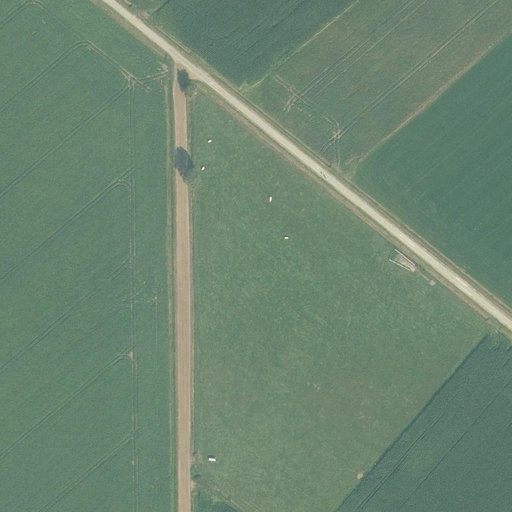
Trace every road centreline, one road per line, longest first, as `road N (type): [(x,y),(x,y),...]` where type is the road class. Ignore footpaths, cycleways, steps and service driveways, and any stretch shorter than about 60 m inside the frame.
road 1 (track): [(185,511),(180,60)]
road 2 (track): [(511,324),(180,60)]
